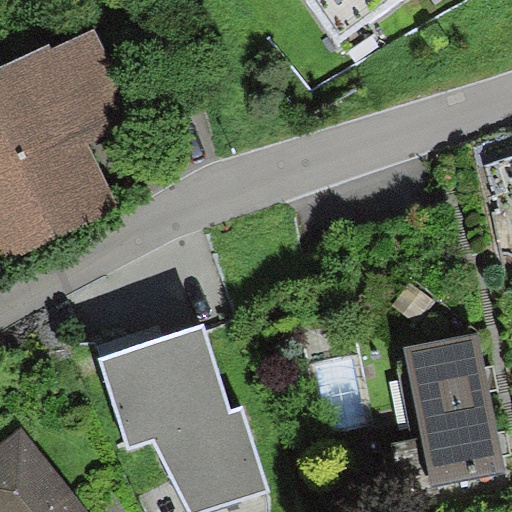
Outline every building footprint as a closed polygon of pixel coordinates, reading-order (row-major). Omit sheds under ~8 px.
[(310,0),(337,41),(395,0),(310,0)] [(82,63),(0,101),(0,263),(108,213),(75,143),(112,126),(82,63)] [(196,338),(110,367),(139,451),(224,423),(196,338)] [(473,346),(413,358),(436,480),(497,468),(473,346)] [(0,434),(0,511),(78,511),(12,426),(0,434)]
